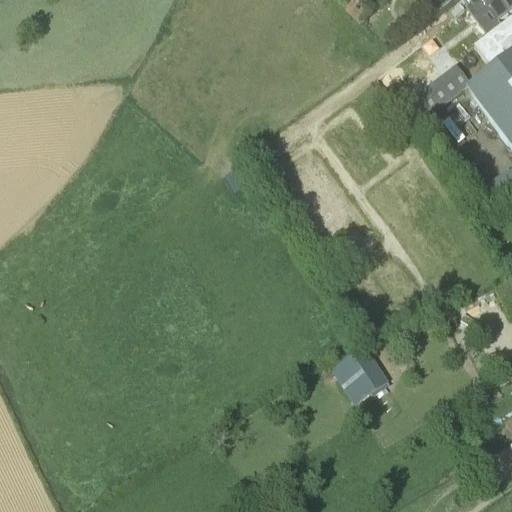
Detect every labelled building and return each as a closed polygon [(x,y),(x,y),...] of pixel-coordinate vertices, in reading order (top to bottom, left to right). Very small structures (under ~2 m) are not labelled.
[(360,26),(375,13),(362,0),(357,0),(346,11),(360,26)] [(511,0),(478,0),(497,25),(511,13),(511,0)] [(473,50),(490,72),(511,55),(511,22),(510,21),(473,50)] [(395,35),(400,42),(407,38),(403,30),(395,35)] [(469,88),(465,92),(511,153),(511,55),(490,72),(469,88)] [(444,76),(459,96),(465,92),(469,88),(454,69),(444,76)] [(410,102),(400,111),(415,130),(425,122),(410,102)] [(249,186),(238,171),(222,183),(233,197),(249,186)] [(511,284),(494,294),(509,325),(511,323),(511,284)] [(363,351),(360,353),(329,373),(353,410),(367,400),(386,387),(363,351)] [(511,421),(503,427),(511,441),(511,421)]
